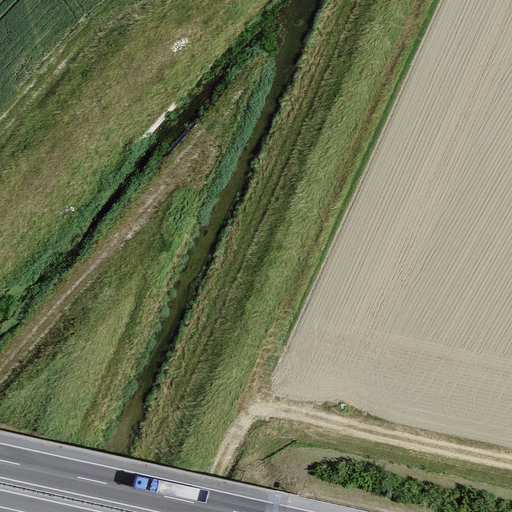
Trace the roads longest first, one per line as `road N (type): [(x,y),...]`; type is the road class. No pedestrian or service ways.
road 1 (track): [(198,511),(235,434),(263,410),(511,459)]
road 2 (motorway): [(235,511),(0,460)]
